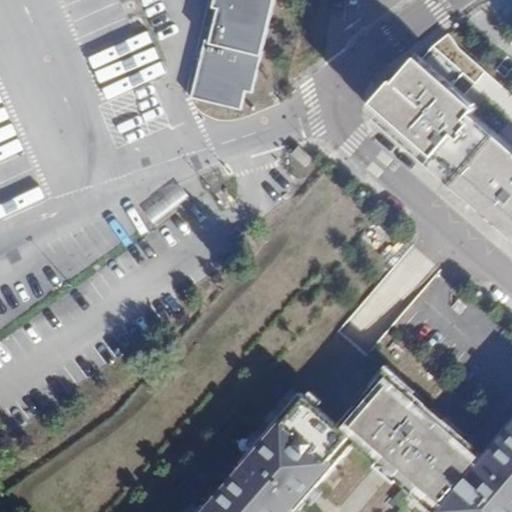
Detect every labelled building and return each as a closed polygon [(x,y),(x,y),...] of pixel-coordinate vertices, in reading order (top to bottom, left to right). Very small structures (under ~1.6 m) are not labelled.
[(98,64),(152,43),(134,0),(89,0),(75,6),(98,64)] [(253,92),(263,49),(274,0),(215,0),(214,7),(219,8),(211,41),(206,39),(192,98),(242,110),(246,91),(253,92)] [(399,82),(394,78),(372,104),(383,114),(379,119),(511,236),(511,144),(477,114),(483,105),(422,55),(399,82)] [(0,196),(1,200),(17,195),(18,198),(39,191),(14,124),(0,129),(4,140),(0,141),(0,196)] [(279,511),(304,484),(351,431),(390,465),(442,511),(511,511),(511,408),(480,448),(383,363),(338,414),(302,383),(188,511),(279,511)]
